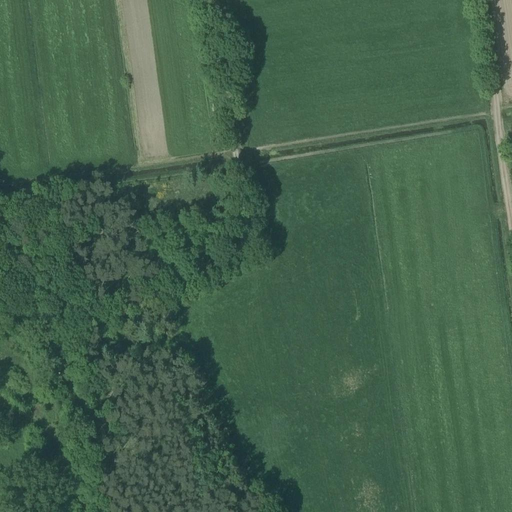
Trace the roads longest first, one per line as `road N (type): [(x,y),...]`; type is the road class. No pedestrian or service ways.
road 1 (track): [(56,349),(241,248),(246,217),(214,0)]
road 2 (track): [(111,511),(99,446),(0,252)]
road 3 (track): [(511,223),(481,0)]
